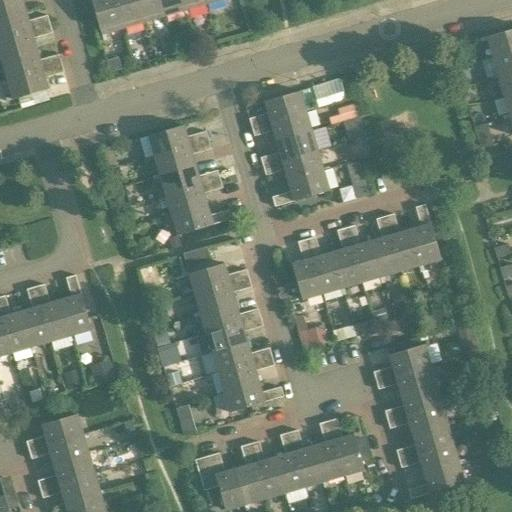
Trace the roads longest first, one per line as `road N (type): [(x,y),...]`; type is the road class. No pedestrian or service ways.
road 1 (residential): [(218,75),(476,0)]
road 2 (residential): [(0,276),(73,254),(42,134)]
road 3 (residential): [(395,489),(364,383),(301,399)]
road 4 (residential): [(264,237),(218,75)]
road 5 (residential): [(301,399),(261,264),(264,237)]
road 6 (residential): [(264,237),(411,197)]
road 7 (residential): [(87,116),(218,75)]
